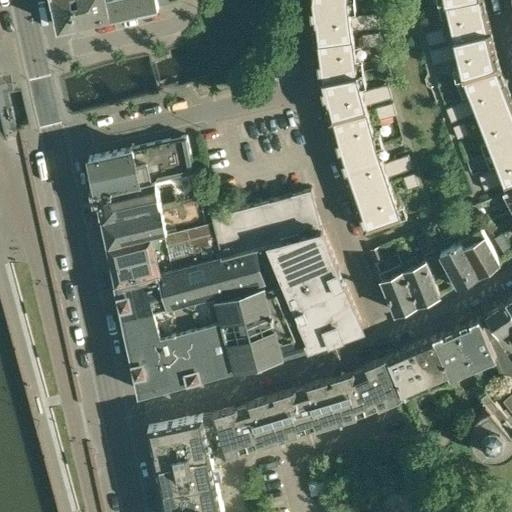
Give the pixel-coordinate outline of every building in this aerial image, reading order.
[(54,0),(60,26),(121,12),(118,0),(54,0)] [(118,0),(121,12),(170,2),(169,0),(118,0)] [(352,15),(349,0),(312,0),(322,76),(359,69),(354,29),(380,25),(378,12),(352,15)] [(467,81),(502,67),(501,66),(486,0),(462,0),(447,4),(457,43),(431,49),(434,63),(460,57),(465,78),(467,81)] [(429,44),(447,40),(444,27),(426,31),(429,44)] [(364,46),(382,44),(381,31),(363,33),(364,46)] [(496,156),(511,149),(511,93),(502,67),(467,81),(473,97),(448,107),(453,121),(478,111),(496,156)] [(364,89),(359,69),(322,76),(322,79),(342,156),(379,145),(377,141),(368,103),(393,97),(389,83),(364,89)] [(381,119),(398,114),(395,101),(377,106),(381,119)] [(459,137),(471,133),(466,120),(454,125),(459,137)] [(90,154),(98,191),(119,186),(196,169),(188,132),(90,154)] [(384,162),(379,145),(342,156),(367,229),(404,216),(389,175),(413,167),(409,153),(384,162)] [(511,186),(511,149),(496,156),(500,168),(481,175),(487,189),(506,182),(508,189),(511,186)] [(194,156),(196,169),(205,168),(202,154),(194,156)] [(119,186),(98,191),(104,216),(123,212),(202,196),(196,169),(119,186)] [(415,171),(404,175),(408,188),(419,184),(415,171)] [(215,213),(216,219),(224,251),(255,243),(269,239),(323,225),(313,187),(215,213)] [(207,221),(202,196),(104,216),(109,243),(126,239),(129,238),(207,221)] [(474,214),(487,209),(482,199),(470,204),(474,214)] [(447,215),(434,221),(445,237),(456,230),(447,215)] [(493,229),(499,225),(493,216),(487,220),(493,229)] [(129,238),(126,239),(109,243),(117,280),(137,275),(224,251),(216,219),(207,221),(129,238)] [(323,225),(269,239),(301,320),(309,342),(364,323),(323,226),(323,225)] [(482,225),(460,238),(480,270),(501,258),(482,225)] [(432,250),(425,231),(416,235),(424,253),(432,250)] [(508,254),(511,251),(511,245),(505,232),(498,236),(508,254)] [(480,270),(460,238),(440,250),(440,251),(434,255),(443,270),(449,267),(459,283),(480,270)] [(265,285),(281,350),(309,342),(269,239),(255,243),(262,278),(265,285)] [(137,275),(117,280),(125,314),(220,289),(245,283),(262,278),(255,243),(224,251),(137,275)] [(375,260),(383,257),(378,245),(371,248),(375,260)] [(416,255),(402,261),(418,300),(441,290),(427,258),(419,261),(416,255)] [(380,270),(382,277),(396,309),(418,300),(402,261),(380,270)] [(245,283),(220,289),(222,296),(220,296),(225,321),(233,363),(281,350),(265,285),(262,278),(245,283)] [(220,289),(125,314),(131,346),(225,321),(220,296),(222,296),(220,289)] [(511,294),(508,297),(508,298),(489,311),(502,331),(511,324),(511,294)] [(495,336),(500,333),(486,312),(481,315),(491,339),(495,336)] [(481,315),(458,325),(476,367),(498,357),(491,339),(481,315)] [(141,389),(233,363),(225,321),(131,346),(141,389)] [(458,325),(434,334),(452,376),(476,367),(458,325)] [(434,334),(412,343),(429,386),(452,376),(434,334)] [(389,353),(406,391),(407,395),(429,386),(412,343),(389,353)] [(366,408),(404,392),(406,391),(389,353),(353,368),(366,408)] [(339,372),(332,374),(344,415),(350,413),(360,410),(365,408),(366,408),(353,368),(348,369),(339,372)] [(332,374),(280,391),(292,431),(344,415),(332,374)] [(440,387),(443,399),(457,395),(454,384),(440,387)] [(511,390),(506,396),(505,394),(504,393),(503,394),(503,395),(497,400),(511,418),(511,390)] [(292,431),(280,391),(216,410),(224,448),(225,451),(292,431)] [(149,424),(163,487),(218,475),(213,450),(224,448),(216,410),(205,414),(204,412),(149,424)] [(479,422),(479,426),(480,430),(483,432),(486,434),(490,435),(494,434),(497,432),(499,430),(500,426),(501,423),(500,420),(498,417),(495,414),(492,413),(489,413),(485,413),(482,416),(480,419),(479,422)] [(226,511),(218,475),(163,487),(168,511),(226,511)]
